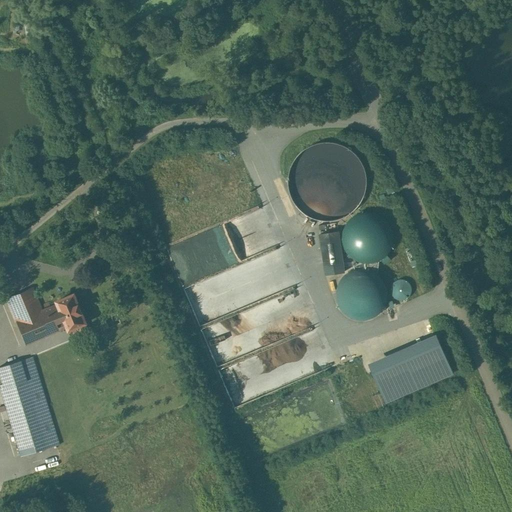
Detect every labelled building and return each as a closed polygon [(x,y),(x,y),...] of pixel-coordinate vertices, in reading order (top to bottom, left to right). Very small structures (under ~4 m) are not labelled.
[(288,179),(288,187),(290,195),(294,203),(299,209),(306,215),(314,218),(322,220),(331,221),(339,219),(347,215),(354,210),(359,204),(364,197),(366,188),(367,180),(365,172),(362,164),(358,156),(352,150),(344,146),(336,143),(328,142),(319,143),(311,145),(304,150),(297,155),(293,162),(289,170),(288,179)] [(350,219),(346,224),(343,229),(342,235),(342,242),(344,248),(347,253),(352,258),(358,261),(364,263),(368,263),(371,263),(376,262),(379,261),(384,257),(388,253),(391,247),(393,241),(393,235),(392,228),(389,223),(385,218),(380,214),(374,212),(367,212),(361,212),(355,215),(350,219)] [(338,231),(319,234),(325,274),(344,272),(338,231)] [(376,262),(371,263),(368,263),(364,263),(363,268),(368,269),(370,270),(372,271),(375,272),(377,274),(379,261),(376,262)] [(186,287),(201,324),(263,298),(253,273),(251,274),(246,262),(186,287)] [(382,278),(377,274),(375,272),(372,271),(370,270),(368,269),(363,268),(356,269),(350,271),(345,275),(340,279),(337,285),(336,292),(336,298),(338,305),(342,310),(346,315),(352,318),(359,320),(365,319),(372,318),(378,314),(382,309),(385,304),(387,297),(387,290),(385,284),(382,278)] [(400,279),(398,279),(397,280),(395,281),(394,282),(393,283),(392,284),(391,286),(391,287),(390,288),(390,290),(390,292),(391,293),(392,295),(393,297),(395,298),(396,299),(398,300),(401,300),(403,300),(405,299),(406,298),(408,297),(409,296),(410,295),(410,293),(411,292),(411,291),(411,289),(411,288),(411,287),(410,286),(410,285),(409,283),(408,282),(407,281),(406,280),(404,280),(402,279),(400,279)] [(41,311),(31,288),(6,299),(25,344),(24,344),(25,344),(61,329),(51,306),(41,311)] [(73,294),(57,301),(58,304),(67,326),(69,330),(85,323),(73,294)] [(67,326),(58,304),(51,306),(61,329),(67,326)] [(119,327),(110,330),(112,336),(121,333),(119,327)] [(295,356),(300,356),(300,374),(295,374),(293,375),(303,375),(331,364),(321,338),(321,339),(317,328),(293,337),(293,348),(295,353),(295,356)] [(435,333),(368,363),(386,403),(453,373),(435,333)] [(33,374),(24,377),(19,361),(0,366),(0,377),(24,455),(55,445),(33,374)]
